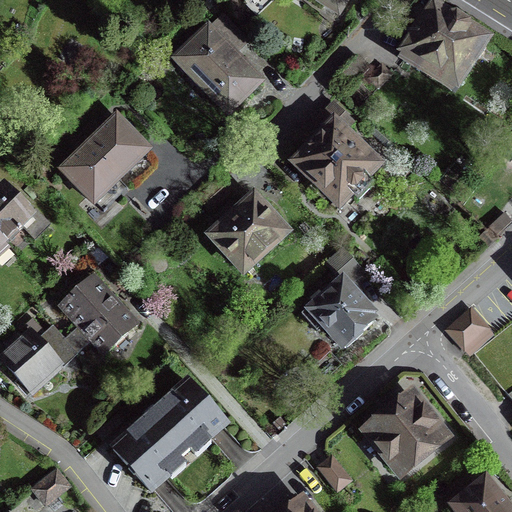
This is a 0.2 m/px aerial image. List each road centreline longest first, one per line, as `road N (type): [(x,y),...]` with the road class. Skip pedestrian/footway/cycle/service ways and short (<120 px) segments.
road 1 (residential): [(417,340),(224,511)]
road 2 (residential): [(0,410),(69,457),(115,511)]
road 3 (residential): [(511,457),(417,340)]
road 4 (residential): [(511,255),(417,340)]
